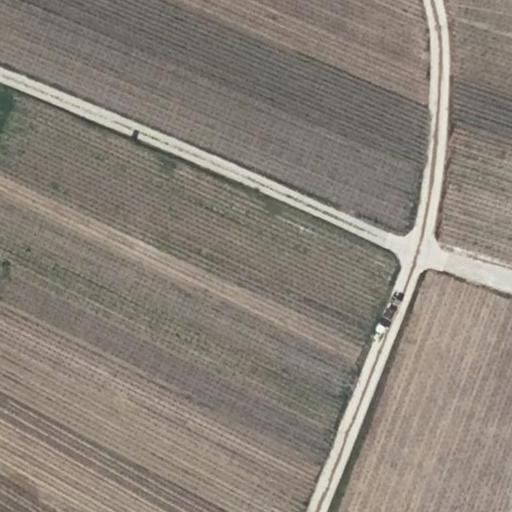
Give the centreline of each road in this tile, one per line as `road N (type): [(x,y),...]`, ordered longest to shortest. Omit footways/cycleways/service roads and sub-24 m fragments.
road 1 (track): [(0,73),(418,251),(511,279)]
road 2 (track): [(317,511),(428,207),(440,110),(440,46),(429,0)]
